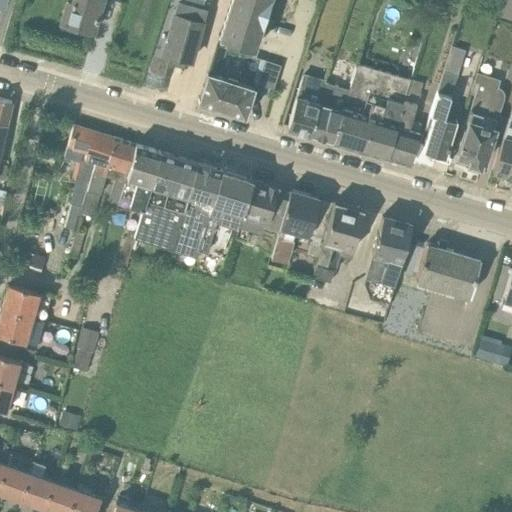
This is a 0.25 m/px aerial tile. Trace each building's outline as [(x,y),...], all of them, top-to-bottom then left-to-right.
[(61,23),(91,31),(100,0),(72,0),(71,5),(66,3),(61,23)] [(178,0),(163,52),(191,60),(206,7),(178,0)] [(229,0),(217,37),(252,49),(269,0),(229,0)] [(245,113),(253,87),(217,75),(226,48),(215,43),(198,100),(200,101),(215,106),(227,110),(227,109),(242,114),(242,115),(244,116),(245,113)] [(273,89),(281,65),(264,60),(257,84),(273,89)] [(383,92),(363,149),(386,156),(403,111),(409,94),(415,80),(411,79),(414,68),(396,63),(393,75),(390,74),(383,92)] [(363,149),(383,92),(390,74),(357,64),(348,93),(350,94),(349,96),(342,112),(332,141),(343,144),(363,149)] [(467,123),(457,155),(468,158),(467,162),(480,166),(481,162),(483,163),(504,95),(503,93),(502,90),(498,87),(500,80),(476,72),(469,94),(473,95),(465,122),(467,123)] [(403,111),(386,156),(409,163),(420,125),(411,122),(423,83),(415,80),(409,94),(403,111)] [(324,88),(323,87),(301,81),(287,127),(309,134),(318,104),(324,88)] [(332,141),(342,112),(349,96),(350,94),(348,93),(338,90),(339,87),(324,82),(323,87),(324,88),(318,104),(309,134),(332,141)] [(420,142),(415,158),(431,163),(431,162),(428,161),(431,151),(444,155),(443,157),(445,157),(456,121),(443,117),(453,87),(439,82),(424,130),(427,131),(424,143),(420,142)] [(0,122),(6,124),(11,101),(0,98),(0,122)] [(511,105),(492,169),(501,172),(503,173),(503,174),(504,178),(511,181),(511,180),(511,105)] [(104,167),(113,136),(73,124),(63,158),(79,163),(69,203),(63,226),(74,229),(79,213),(81,214),(87,192),(92,174),(94,164),(104,167)] [(123,194),(137,144),(113,136),(104,167),(94,164),(92,174),(87,192),(81,214),(94,218),(105,177),(114,179),(107,200),(118,204),(121,194),(123,194)] [(163,152),(160,151),(137,144),(123,194),(121,194),(118,204),(130,207),(131,206),(141,209),(133,236),(139,238),(163,152)] [(200,163),(198,162),(163,152),(139,238),(172,248),(174,249),(189,199),(200,163)] [(223,170),(200,163),(189,199),(174,249),(172,248),(169,256),(193,263),(197,249),(199,249),(210,210),(212,206),(223,170)] [(254,180),(223,170),(212,206),(210,210),(199,249),(206,251),(215,221),(238,228),(239,224),(240,225),(254,180)] [(254,180),(240,225),(260,231),(263,221),(267,220),(276,188),(274,187),(275,186),(268,184),(268,185),(267,185),(267,184),(264,183),(262,181),(256,179),(254,180)] [(271,255),(287,260),(292,240),(305,244),(318,197),(290,189),(271,255)] [(330,283),(341,250),(350,253),(363,210),(334,202),(312,278),(330,283)] [(382,216),(364,277),(394,285),(411,224),(382,216)] [(76,232),(68,256),(76,258),(84,234),(76,232)] [(435,246),(426,243),(416,278),(434,284),(444,248),(445,249),(447,241),(439,238),(438,242),(437,242),(435,246)] [(444,248),(434,284),(451,289),(462,254),(445,249),(444,248)] [(470,294),(480,259),(462,254),(451,289),(470,294)] [(33,255),(29,266),(41,270),(45,258),(33,255)] [(1,310),(44,321),(51,295),(8,284),(7,285),(8,286),(1,310)] [(0,334),(37,345),(44,321),(1,310),(0,313),(0,334)] [(475,356),(507,366),(511,347),(511,344),(481,335),(475,356)] [(93,352),(77,348),(72,367),(88,371),(93,352)] [(0,381),(13,385),(19,361),(0,355),(0,381)] [(0,408),(5,410),(13,385),(0,381),(0,408)] [(6,464),(0,481),(0,493),(20,500),(29,472),(6,464)] [(29,472),(20,500),(43,508),(52,480),(29,472)] [(53,511),(67,511),(76,488),(52,480),(43,508),(53,511)] [(94,511),(100,497),(76,488),(67,511),(94,511)] [(142,511),(115,502),(111,511),(142,511)]
